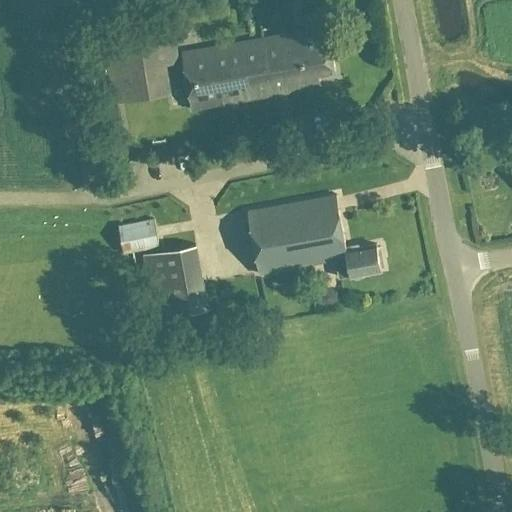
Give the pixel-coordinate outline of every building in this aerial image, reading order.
[(286,4),(289,22),(303,20),(301,2),(286,4)] [(172,28),(103,39),(109,77),(107,77),(111,97),(112,97),(113,103),(143,98),(138,67),(177,61),(172,28)] [(327,28),(254,41),(264,98),(320,88),(318,75),(335,72),(327,28)] [(191,110),(264,98),(254,41),(181,53),(191,110)] [(338,278),(352,276),(354,279),(361,278),(363,274),(380,271),(380,268),(383,267),(381,256),(378,257),(376,245),(357,248),(356,241),(344,243),(335,194),(246,211),(258,274),(335,260),(338,278)] [(154,219),(118,227),(124,255),(159,248),(154,219)] [(196,245),(144,254),(155,319),(208,310),(196,245)]
